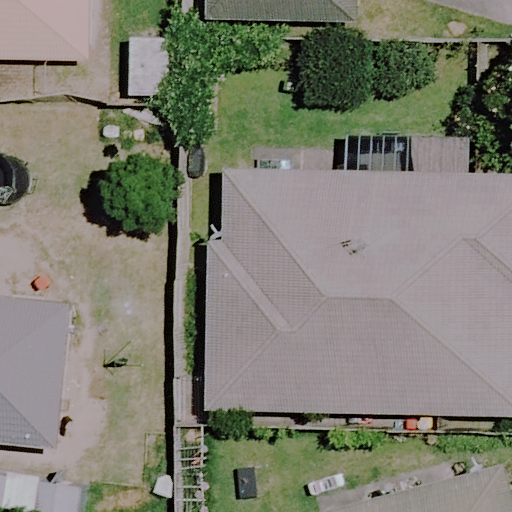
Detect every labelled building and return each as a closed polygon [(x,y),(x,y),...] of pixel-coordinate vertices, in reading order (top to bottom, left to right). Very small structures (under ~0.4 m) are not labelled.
[(0,0),(0,64),(102,68),(104,0),(0,0)] [(211,0),(210,21),(358,25),(358,0),(211,0)] [(511,419),(511,171),(222,163),(215,411),(511,419)] [(0,511),(51,511),(58,453),(72,311),(0,303),(0,511)] [(511,511),(511,470),(511,471),(355,511),(511,511)]
